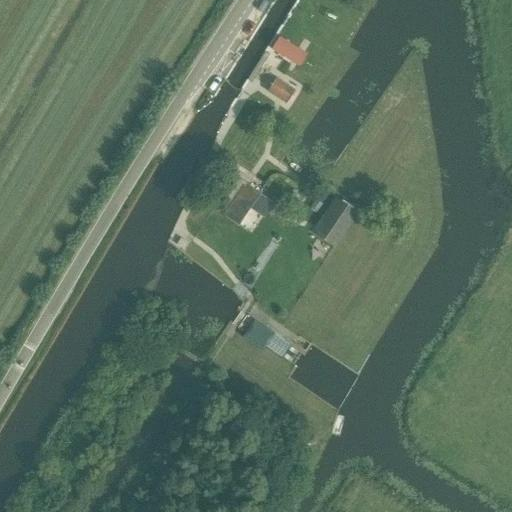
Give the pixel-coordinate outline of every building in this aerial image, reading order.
[(271,50),(298,67),(305,55),(278,38),(271,50)] [(286,104),(294,92),(275,80),(267,92),(286,104)] [(230,175),(209,208),(235,225),(238,227),(259,194),(230,175)] [(312,233),(335,248),(357,215),(334,199),(312,233)] [(180,239),(176,245),(183,250),(187,243),(180,239)] [(267,346),(284,358),(292,348),(292,346),(256,322),(245,338),(263,350),(264,351),(267,346)]
